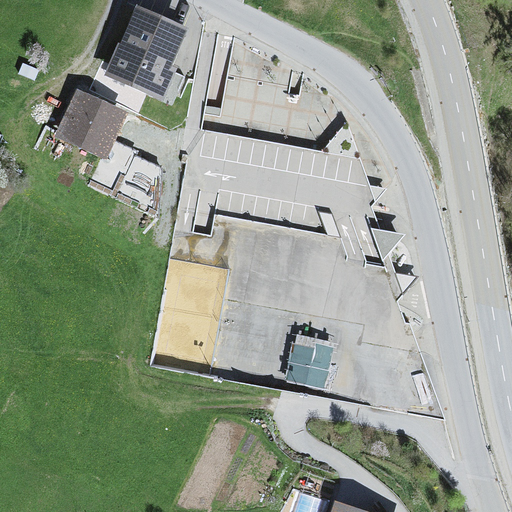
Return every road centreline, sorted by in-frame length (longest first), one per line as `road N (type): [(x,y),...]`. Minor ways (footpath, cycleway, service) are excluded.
road 1 (residential): [(481,511),(406,169),(358,88),(205,0)]
road 2 (tertiary): [(511,400),(445,41),(422,0)]
